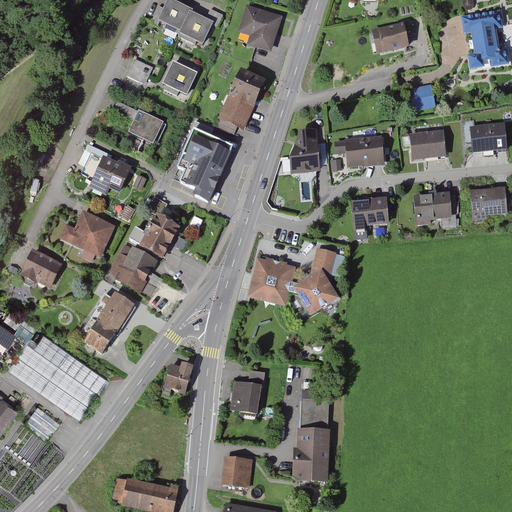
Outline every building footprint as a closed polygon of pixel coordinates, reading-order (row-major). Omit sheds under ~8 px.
[(194,12),(169,0),(158,23),(180,33),(179,35),(204,47),(213,27),(218,29),(224,17),(211,10),(206,20),(193,14),(194,12)] [(462,0),(463,8),(466,11),(472,10),(474,7),(473,0),(462,0)] [(283,18),(247,7),(238,34),(250,37),(248,46),(272,55),(283,18)] [(500,12),(462,18),(465,36),(472,35),(475,57),(468,58),(470,72),(485,69),(484,63),(491,62),(492,68),(510,65),(507,48),(500,50),(496,30),(504,29),(500,12)] [(404,25),(372,32),(377,56),(410,49),(404,25)] [(154,69),(135,60),(127,77),(146,87),(154,69)] [(198,75),(174,63),(163,86),(187,98),(198,75)] [(266,82),(241,70),(218,120),(220,122),(217,128),(235,136),(238,129),(244,133),(266,82)] [(432,87),(410,91),(414,114),(437,109),(432,87)] [(167,126),(118,103),(112,115),(133,125),(129,135),(143,142),(138,153),(152,159),(167,126)] [(505,125),(470,129),(473,156),(508,152),(505,125)] [(317,131),(300,133),(290,160),(291,176),(320,173),(317,131)] [(232,149),(195,133),(178,169),(185,173),(181,184),(187,186),(186,188),(190,189),(188,192),(195,195),(193,198),(210,206),(232,156),(230,155),(232,149)] [(444,133),(410,136),(412,163),(447,159),(444,133)] [(382,138),(334,143),(336,157),(346,156),(348,170),(385,167),(382,138)] [(103,160),(91,154),(81,175),(93,180),(90,188),(107,196),(109,190),(120,195),(132,169),(119,163),(118,165),(104,158),(103,160)] [(142,192),(147,181),(139,177),(133,188),(142,192)] [(506,190),(471,193),(473,223),(488,221),(488,218),(508,216),(506,190)] [(437,193),(413,195),(417,228),(432,226),(431,223),(442,222),(443,231),(458,230),(456,196),(451,196),(451,195),(437,196),(437,193)] [(148,212),(158,217),(161,218),(168,205),(155,198),(148,212)] [(388,200),(351,203),(355,242),(368,241),(367,228),(390,226),(388,200)] [(75,230),(66,226),(59,240),(102,260),(116,228),(83,214),(75,230)] [(140,249),(162,262),(181,229),(161,218),(158,217),(147,236),(136,229),(129,242),(140,247),(140,249)] [(158,263),(133,250),(128,259),(121,255),(109,275),(115,282),(140,297),(148,283),(146,282),(150,274),(152,275),(158,263)] [(337,255),(317,250),(311,278),(299,286),(294,289),(297,296),(311,318),(339,300),(330,283),(337,255)] [(63,266),(33,252),(21,277),(22,278),(22,280),(22,285),(31,288),(35,285),(35,284),(51,290),(63,266)] [(266,261),(258,259),(248,299),(287,308),(290,294),(293,284),(296,269),(287,267),(288,264),(280,262),(280,263),(274,262),(274,261),(267,259),(266,261)] [(294,289),(299,286),(293,284),(290,294),(297,296),(294,289)] [(135,307),(116,295),(84,346),(102,357),(135,307)] [(23,321),(10,313),(4,321),(17,330),(15,332),(17,334),(15,336),(26,343),(27,344),(34,349),(38,344),(30,338),(36,329),(24,320),(23,321)] [(15,332),(0,321),(0,360),(9,367),(26,343),(15,336),(17,334),(15,332)] [(34,349),(27,344),(9,371),(80,422),(109,381),(44,335),(38,344),(34,349)] [(181,369),(171,366),(164,391),(185,397),(194,369),(182,365),(181,369)] [(248,386),(235,383),(230,413),(257,417),(262,394),(264,394),(267,375),(250,372),(248,386)] [(303,400),(299,400),(297,451),(294,450),(293,477),(296,478),(296,483),(328,484),(331,432),(328,432),(329,401),(327,401),(328,393),(303,391),(303,400)] [(5,396),(0,392),(0,436),(19,411),(3,399),(5,396)] [(33,413),(54,428),(61,419),(40,403),(33,413)] [(253,462),(225,459),(222,487),(250,490),(253,462)] [(170,490),(127,481),(127,484),(117,481),(112,504),(122,506),(122,508),(139,511),(174,511),(180,488),(171,487),(170,490)]
